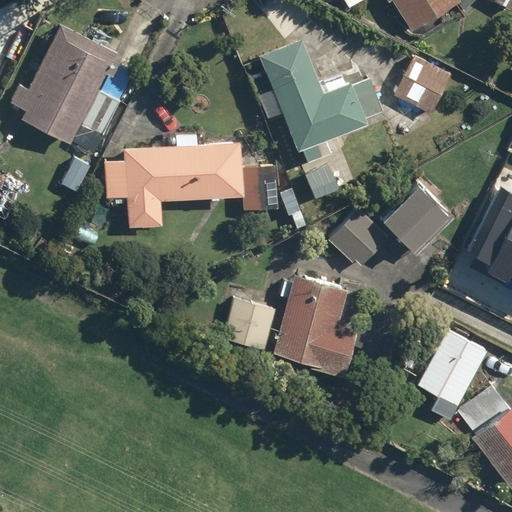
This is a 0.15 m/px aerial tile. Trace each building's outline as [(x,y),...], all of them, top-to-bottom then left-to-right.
[(451,0),(390,0),(409,28),(451,0)] [(7,102),(21,108),(17,118),(91,152),(129,69),(110,61),(112,55),(52,28),(24,88),(15,84),(7,102)] [(321,137),(333,133),(364,121),(362,118),(382,110),(369,76),(347,84),(342,73),(315,84),(297,36),(254,52),(290,149),(295,147),(300,161),(326,151),(321,137)] [(448,72),(409,51),(387,92),(426,113),(448,72)] [(155,196),(238,191),(239,207),(276,205),(274,162),(236,165),(235,138),(118,145),(119,158),(100,159),(102,195),(121,194),(121,198),(124,198),(125,225),(157,223),(155,196)] [(74,191),(88,161),(71,153),(57,184),(74,191)] [(353,263),(386,232),(403,249),(443,210),(413,179),(373,218),(357,203),(325,234),(353,263)] [(472,264),(498,278),(511,251),(511,193),(498,187),(466,250),(476,255),(472,264)] [(511,251),(498,278),(509,284),(511,279),(511,278),(511,251)] [(270,351),(303,359),(302,364),(339,373),(346,345),(380,358),(397,316),(360,301),(351,325),(332,321),(341,286),(290,274),(270,351)] [(270,306),(251,301),(254,291),(241,288),(239,298),(229,296),(219,336),(260,346),(270,306)] [(484,347),(445,325),(401,404),(439,425),(484,347)] [(511,410),(505,403),(486,380),(453,407),(472,430),(467,434),(504,480),(511,489),(511,410)]
